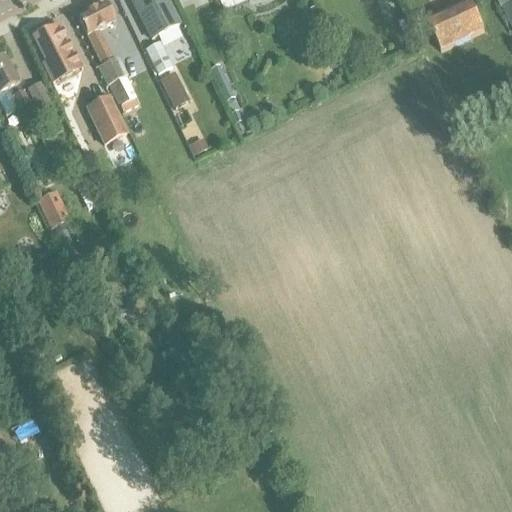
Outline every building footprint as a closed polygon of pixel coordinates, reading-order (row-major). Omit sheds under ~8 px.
[(130,0),(151,42),(179,28),(165,0),(130,0)] [(511,0),(497,0),(502,9),(511,4),(511,0)] [(511,4),(502,9),(511,30),(511,4)] [(441,54),(484,34),(471,5),(427,25),(441,54)] [(138,108),(135,103),(137,102),(126,81),(128,80),(118,60),(113,63),(99,33),(115,25),(105,6),(77,20),(101,69),(97,71),(107,90),(109,89),(120,110),(121,110),(123,115),(138,108)] [(319,24),(314,11),(304,15),(309,28),(319,24)] [(53,32),(32,42),(45,68),(42,69),(52,88),(75,76),(66,57),(74,53),(65,35),(57,39),(53,32)] [(159,45),(145,52),(158,78),(172,70),(159,45)] [(19,114),(30,108),(4,60),(0,61),(0,109),(6,120),(18,113),(19,114)] [(210,73),(225,105),(233,102),(218,69),(210,73)] [(172,77),(161,83),(166,94),(178,88),(172,77)] [(128,135),(109,96),(85,109),(103,148),(128,135)] [(238,114),(231,117),(235,127),(242,124),(238,114)] [(201,142),(191,147),(196,157),(206,152),(201,142)] [(72,224),(58,195),(40,204),(54,233),(66,227),(72,224)] [(74,243),(66,227),(54,233),(63,249),(74,243)]
